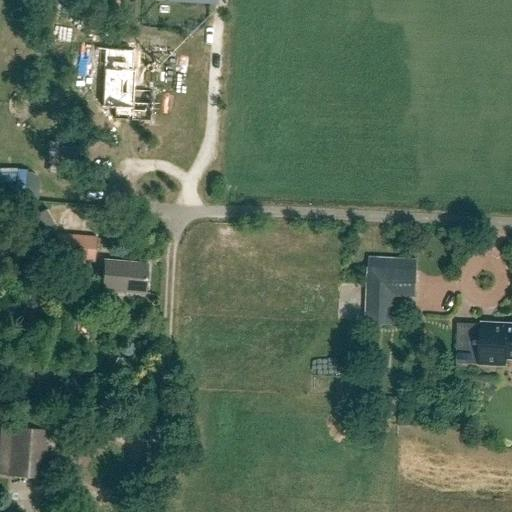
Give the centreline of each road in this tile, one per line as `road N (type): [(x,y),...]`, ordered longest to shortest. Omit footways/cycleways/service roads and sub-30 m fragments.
road 1 (residential): [(511,224),(181,213)]
road 2 (track): [(181,213),(172,245),(162,450)]
